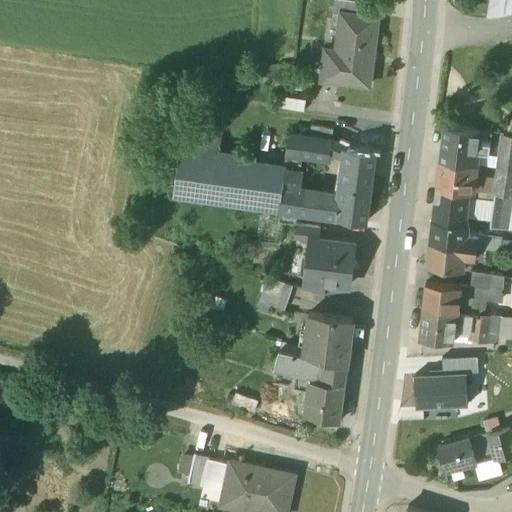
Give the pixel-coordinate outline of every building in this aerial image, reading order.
[(361,0),(359,0),(334,0),(333,12),(339,13),(340,11),(359,14),(361,0)] [(359,14),(340,11),(339,13),(335,49),(325,48),(322,71),(339,73),(338,81),(369,85),(378,16),(359,14)] [(289,69),(256,61),(252,79),(285,86),(289,69)] [(280,109),(304,112),(306,99),(282,95),(280,109)] [(222,128),(184,123),(180,151),(217,157),(222,128)] [(480,128),(444,123),(440,158),(476,162),(477,151),(483,152),(484,143),(478,142),(480,128)] [(333,128),(311,125),(309,137),(331,141),(333,128)] [(511,133),(503,132),(499,164),(511,166),(511,133)] [(309,137),(289,135),(285,163),(284,166),(282,188),(295,190),(300,159),(327,163),(331,141),(309,137)] [(375,152),(347,148),(331,141),(327,163),(344,165),(340,196),(338,216),(366,220),(375,152)] [(217,157),(180,151),(173,192),(280,208),(282,188),(284,166),(217,157)] [(476,162),(440,158),(437,185),(473,189),(476,162)] [(511,166),(499,164),(495,192),(511,194),(511,166)] [(473,189),(437,185),(433,218),(466,222),(468,198),(488,200),(488,210),(492,211),(495,192),(473,189)] [(295,190),(282,188),(280,208),(338,216),(340,196),(295,190)] [(511,197),(511,194),(495,192),(492,211),(491,217),(508,220),(511,197)] [(508,220),(491,217),(490,227),(507,228),(508,220)] [(466,222),(433,218),(431,241),(475,247),(477,236),(466,234),(468,223),(466,222)] [(320,227),(296,223),(294,236),(310,238),(318,239),(320,227)] [(502,240),(478,235),(477,236),(475,247),(485,249),(500,251),(502,240)] [(318,239),(310,238),(306,274),(304,274),(302,288),(324,295),(325,283),(349,286),(351,271),(352,271),(359,266),(353,259),(352,259),(354,244),(318,239)] [(511,241),(502,240),(500,251),(511,253),(511,241)] [(475,247),(431,241),(428,264),(463,268),(464,256),(474,257),(475,247)] [(500,251),(485,249),(483,268),(488,268),(489,262),(498,263),(500,251)] [(498,263),(489,262),(488,268),(483,268),(482,271),(497,273),(498,263)] [(482,271),(473,270),(472,286),(476,287),(501,288),(502,274),(497,273),(482,271)] [(293,285),(268,276),(259,301),(284,310),(293,285)] [(460,285),(426,282),(423,310),(457,312),(457,311),(458,303),(463,304),(464,295),(459,294),(460,285)] [(501,288),(476,287),(472,286),(460,285),(459,294),(464,295),(463,304),(458,303),(457,311),(475,313),(483,314),(484,298),(500,299),(501,290),(503,291),(503,289),(501,289),(501,288)] [(457,312),(423,310),(419,338),(453,341),(455,331),(459,331),(460,324),(456,324),(457,312)] [(353,318),(309,312),(304,355),(313,357),(347,366),(353,318)] [(483,314),(475,313),(471,340),(485,341),(488,315),(483,314)] [(488,315),(485,341),(498,343),(501,317),(488,315)] [(295,353),(279,349),(274,368),(291,372),(292,371),(295,353)] [(304,355),(295,353),(292,371),(309,373),(313,357),(304,355)] [(347,366),(313,357),(309,373),(311,374),(306,414),(339,421),(347,366)] [(418,377),(419,408),(466,406),(465,375),(418,377)] [(498,421),(488,423),(490,432),(501,429),(498,421)] [(490,432),(469,438),(475,462),(511,452),(511,435),(510,427),(501,429),(490,432)] [(469,438),(438,446),(446,470),(475,462),(469,438)] [(207,458),(195,455),(196,453),(194,453),(188,482),(203,485),(210,456),(208,455),(207,458)] [(286,511),(294,478),(261,472),(262,467),(230,460),(223,491),(260,499),(257,511),(286,511)]
